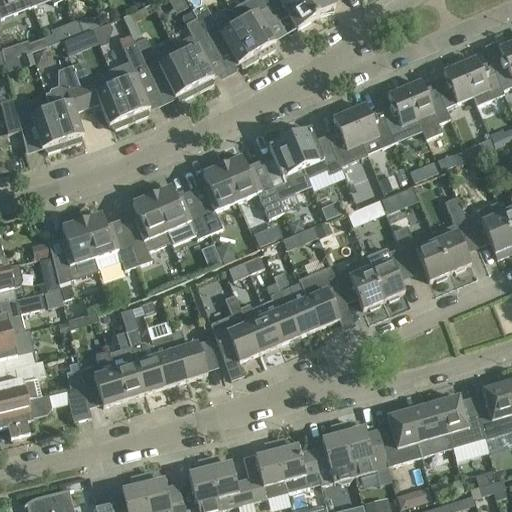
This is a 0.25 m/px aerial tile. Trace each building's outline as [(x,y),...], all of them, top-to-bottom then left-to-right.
[(28,0),(0,0),(0,22),(32,10),(28,1),(28,0)] [(66,0),(28,0),(28,1),(32,10),(51,3),(53,7),(67,0),(66,0)] [(148,6),(144,0),(131,0),(130,1),(136,12),(148,6)] [(273,47),(275,46),(257,16),(268,9),(262,0),(254,0),(231,14),(238,27),(256,57),(258,60),(262,61),(274,54),(275,51),(273,47)] [(297,33),(316,21),(302,0),(263,0),(265,3),(276,20),(285,15),(297,33)] [(302,0),(316,21),(320,19),(333,16),(332,12),(335,10),(328,0),(302,0)] [(256,57),(238,27),(231,14),(228,15),(227,21),(220,25),(215,23),(213,24),(203,7),(192,14),(196,22),(213,53),(225,46),(237,68),(240,67),(241,70),(244,71),(257,64),(258,60),(256,57)] [(141,12),(131,17),(135,25),(145,20),(141,12)] [(172,48),(178,59),(196,97),(212,89),(212,86),(211,83),(213,82),(202,59),(213,53),(196,22),(185,28),(190,39),(172,48)] [(94,31),(90,23),(80,28),(83,36),(94,31)] [(52,38),(44,41),(47,51),(48,50),(56,47),(52,38)] [(145,71),(138,55),(134,47),(130,39),(119,43),(132,76),(145,71)] [(44,41),(28,47),(31,56),(47,51),(44,41)] [(0,44),(0,49),(4,64),(15,61),(9,42),(0,44)] [(164,81),(158,69),(159,69),(145,42),(134,47),(138,55),(145,71),(151,83),(152,87),(164,81)] [(70,43),(62,46),(67,60),(76,57),(70,43)] [(511,46),(498,52),(503,64),(491,69),(502,95),(511,90),(511,46)] [(43,55),(33,58),(36,69),(43,66),(45,60),(43,55)] [(20,61),(23,70),(34,67),(31,58),(20,61)] [(196,97),(194,91),(178,59),(158,69),(164,81),(174,101),(176,100),(178,103),(181,104),(196,97)] [(459,69),(472,101),(476,110),(504,98),(502,95),(491,69),(480,74),(475,62),(459,69)] [(151,83),(145,71),(132,76),(128,66),(109,74),(115,88),(129,121),(131,127),(147,120),(148,116),(147,114),(149,113),(140,92),(152,87),(151,83)] [(50,112),(62,146),(64,151),(80,146),(81,142),(80,140),(82,139),(75,116),(87,112),(78,89),(71,69),(57,74),(57,90),(49,93),(48,97),(45,98),(50,112)] [(472,101),(459,69),(442,76),(448,88),(436,93),(440,101),(440,100),(445,113),(472,101)] [(109,74),(90,82),(91,84),(78,89),(87,112),(99,107),(109,130),(111,129),(112,130),(115,133),(131,127),(129,121),(115,88),(109,74)] [(419,86),(403,92),(417,124),(432,118),(437,129),(450,124),(445,113),(440,100),(440,101),(436,93),(425,97),(419,86)] [(422,135),(417,124),(403,92),(387,99),(392,111),(382,116),(385,123),(394,147),(422,135)] [(13,103),(0,105),(0,108),(7,138),(20,134),(14,111),(13,103)] [(64,151),(62,146),(50,112),(39,116),(35,104),(26,107),(14,111),(20,134),(33,130),(35,134),(41,153),(44,152),(44,154),(47,157),(64,151)] [(382,152),(394,147),(385,123),(385,124),(381,116),(369,121),(364,109),(348,115),(362,148),(377,141),(382,152)] [(326,139),(339,171),(366,160),(362,148),(348,115),(332,122),(337,135),(326,139)] [(309,132),(289,141),(305,178),(310,191),(311,191),(307,183),(326,175),(328,179),(341,174),(339,171),(326,139),(315,144),(309,132)] [(508,148),(503,133),(489,138),(495,153),(508,148)] [(273,162),(262,166),(273,191),(279,204),(310,191),(305,178),(289,141),(268,150),(273,162)] [(481,160),(492,155),(494,154),(490,143),(476,149),(481,160)] [(451,159),(437,165),(441,175),(455,169),(451,159)] [(262,166),(246,173),(240,161),(221,169),(223,174),(237,206),(257,197),(268,223),(283,217),(273,191),(262,166)] [(209,206),(197,211),(209,238),(222,233),(215,216),(237,206),(221,169),(202,178),(208,191),(204,193),(209,206)] [(427,172),(417,176),(420,185),(431,181),(427,172)] [(394,183),(382,187),(385,196),(397,192),(394,183)] [(426,191),(422,190),(417,191),(415,196),(417,200),(422,202),(426,200),(428,196),(426,191)] [(151,199),(171,247),(172,250),(195,240),(197,244),(209,238),(197,211),(186,216),(181,203),(176,205),(170,191),(151,199)] [(511,193),(510,206),(511,210),(511,212),(501,217),(511,243),(511,193)] [(139,238),(127,242),(137,270),(151,265),(148,256),(171,247),(151,199),(132,207),(137,221),(133,223),(139,238)] [(455,278),(465,273),(464,271),(470,268),(463,252),(476,246),(466,223),(456,201),(444,206),(453,228),(445,232),(448,239),(436,245),(449,277),(454,275),(455,278)] [(383,216),(378,204),(365,210),(370,222),(383,216)] [(334,212),(327,209),(320,212),(325,224),(337,219),(334,212)] [(466,223),(476,246),(487,242),(496,264),(511,256),(511,243),(501,217),(489,222),(486,214),(466,223)] [(127,242),(115,246),(110,231),(105,233),(101,218),(81,225),(97,274),(120,265),(124,275),(137,270),(127,242)] [(98,276),(97,274),(81,225),(61,231),(66,246),(61,247),(65,258),(52,262),(58,289),(98,276)] [(327,227),(315,232),(318,239),(330,234),(327,227)] [(446,281),(445,279),(449,277),(436,245),(424,250),(420,242),(413,245),(406,230),(393,235),(399,251),(409,274),(421,269),(428,286),(435,283),(436,286),(446,281)] [(220,235),(211,239),(215,248),(221,246),(223,240),(220,235)] [(292,239),(282,244),(286,255),(297,250),(292,239)] [(48,260),(46,247),(31,249),(33,263),(48,260)] [(0,273),(18,269),(8,271),(5,260),(3,261),(2,259),(0,248),(0,273)] [(399,301),(398,299),(404,296),(397,280),(409,274),(399,251),(387,256),(385,253),(365,262),(370,273),(383,305),(387,303),(389,306),(399,301)] [(243,267),(248,279),(264,272),(259,260),(243,267)] [(59,293),(58,289),(52,262),(52,263),(51,261),(38,264),(46,297),(59,293)] [(380,309),(379,307),(383,305),(370,273),(365,262),(344,270),(346,274),(333,279),(334,280),(343,302),(355,297),(362,314),(368,311),(369,314),(380,309)] [(233,285),(248,279),(243,267),(228,273),(233,285)] [(0,307),(16,304),(13,293),(19,291),(22,286),(18,269),(0,273),(0,307)] [(318,332),(339,324),(335,315),(346,310),(343,302),(334,280),(333,279),(329,270),(298,283),(306,303),(318,332)] [(298,341),(318,332),(306,303),(295,307),(284,281),(274,284),(279,295),(298,341)] [(261,308),(278,349),(298,341),(279,295),(274,284),(274,285),(275,287),(266,291),(271,304),(261,308)] [(70,289),(60,292),(63,304),(73,301),(70,289)] [(46,297),(44,297),(47,312),(63,309),(59,293),(46,297)] [(210,329),(215,342),(214,342),(223,362),(234,358),(238,366),(258,358),(239,312),(234,299),(224,304),(231,320),(210,329)] [(16,304),(0,307),(0,342),(24,337),(16,304)] [(150,307),(139,311),(143,321),(154,317),(150,307)] [(258,358),(278,349),(261,308),(250,313),(249,308),(239,312),(258,358)] [(82,321),(67,325),(67,326),(69,334),(85,330),(82,321)] [(67,326),(58,328),(60,337),(69,334),(67,326)] [(155,361),(152,351),(143,347),(140,348),(135,333),(125,336),(127,342),(144,398),(165,391),(155,361)] [(180,335),(171,338),(186,385),(207,378),(204,369),(216,365),(209,346),(209,344),(186,351),(180,335)] [(34,356),(29,357),(24,337),(11,340),(0,342),(0,364),(3,364),(5,376),(14,373),(37,368),(34,356)] [(165,391),(186,385),(171,338),(150,344),(152,351),(155,361),(165,391)] [(108,355),(124,404),(144,398),(127,342),(117,345),(125,370),(114,374),(108,354),(108,355)] [(124,404),(108,355),(94,359),(98,369),(79,374),(83,391),(86,406),(91,422),(86,406),(99,402),(102,411),(124,404)] [(14,373),(17,385),(0,388),(0,411),(40,402),(36,384),(45,381),(42,366),(37,368),(14,373)] [(77,367),(69,369),(71,376),(79,374),(77,367)] [(511,384),(501,388),(511,420),(511,419),(511,384)] [(511,434),(511,423),(511,420),(501,388),(481,394),(491,426),(480,429),(484,443),(511,434)] [(74,427),(91,422),(86,406),(83,391),(65,396),(68,408),(74,427)] [(0,411),(0,433),(7,432),(10,444),(34,438),(31,423),(47,419),(51,412),(68,408),(65,396),(40,402),(0,411)] [(438,406),(452,453),(484,443),(480,429),(468,433),(464,420),(458,400),(438,406)] [(452,453),(438,406),(407,415),(421,462),(452,453)] [(396,453),(383,457),(387,471),(399,468),(421,462),(407,415),(387,421),(392,440),(396,453)] [(374,474),(387,471),(383,457),(372,461),(364,432),(352,435),(350,425),(340,428),(354,481),(374,476),(374,474)] [(354,481),(340,428),(330,431),(332,440),(321,443),(323,451),(311,454),(317,477),(321,490),(335,487),(341,489),(349,487),(351,482),(354,481)] [(273,446),(287,497),(308,492),(305,480),(317,477),(311,454),(299,457),(297,450),(286,453),(283,443),(273,446)] [(286,497),(287,497),(284,486),(273,446),(263,448),(266,458),(254,461),(259,480),(248,483),(253,506),(286,497)] [(217,503),(218,511),(230,511),(253,506),(248,483),(235,486),(231,467),(219,470),(217,460),(207,463),(217,503)] [(197,511),(195,511),(218,511),(217,503),(207,463),(197,465),(199,475),(188,478),(195,508),(196,508),(197,511)] [(495,485),(491,472),(479,476),(483,489),(495,485)] [(506,482),(503,473),(494,475),(496,485),(506,482)] [(183,511),(178,488),(166,491),(164,483),(153,486),(150,477),(140,479),(148,511),(183,511)] [(148,511),(140,479),(130,482),(132,491),(121,494),(125,511),(148,511)] [(460,483),(452,485),(456,498),(464,496),(460,483)] [(446,484),(430,489),(434,502),(450,497),(446,484)] [(502,485),(490,488),(492,497),(504,493),(502,485)] [(492,497),(490,488),(478,492),(480,500),(492,497)] [(404,511),(431,504),(427,491),(395,500),(398,511),(404,511)] [(62,511),(63,511),(71,510),(68,496),(73,495),(72,493),(38,502),(36,502),(34,503),(32,504),(30,505),(28,506),(26,507),(25,509),(23,510),(24,511),(27,509),(27,511),(62,511)] [(471,500),(450,507),(451,511),(463,511),(473,509),(471,500)]
